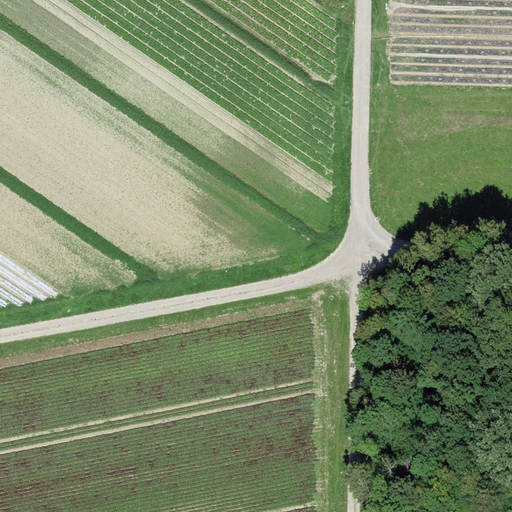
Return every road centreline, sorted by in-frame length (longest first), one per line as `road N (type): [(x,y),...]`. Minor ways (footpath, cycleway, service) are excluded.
road 1 (track): [(0,337),(511,239)]
road 2 (track): [(356,511),(365,0)]
